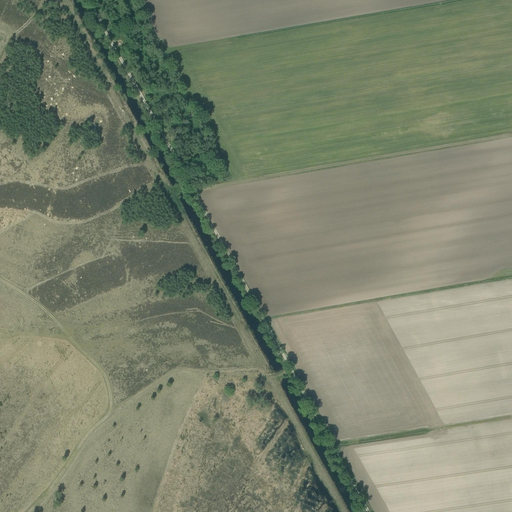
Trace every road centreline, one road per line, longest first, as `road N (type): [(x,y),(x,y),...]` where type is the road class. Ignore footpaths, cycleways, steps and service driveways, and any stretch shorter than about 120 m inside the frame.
road 1 (track): [(66,0),(263,377),(277,387),(344,511)]
road 2 (track): [(368,511),(88,0)]
road 3 (track): [(192,189),(511,134)]
road 4 (track): [(292,372),(276,378),(179,370),(111,411)]
road 5 (track): [(111,411),(101,368),(53,317),(0,279)]
road 6 (track): [(27,511),(111,411)]
